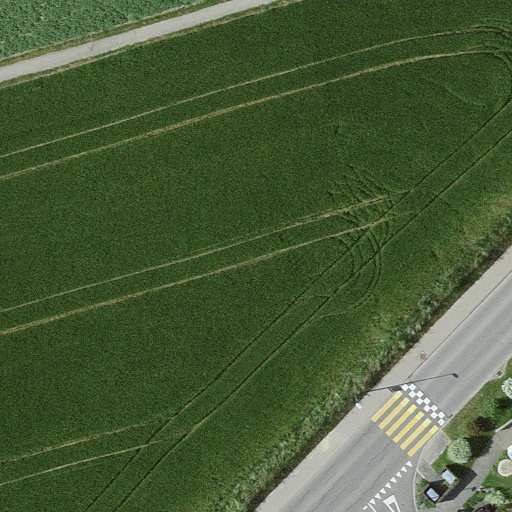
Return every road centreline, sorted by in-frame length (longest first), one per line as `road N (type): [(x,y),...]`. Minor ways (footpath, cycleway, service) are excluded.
road 1 (track): [(0,79),(264,0)]
road 2 (tertiary): [(511,318),(350,486)]
